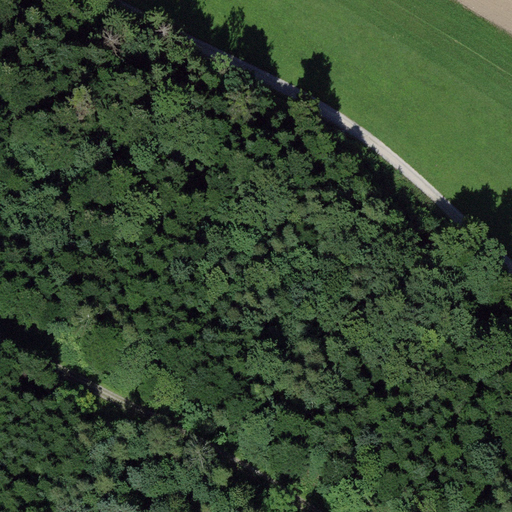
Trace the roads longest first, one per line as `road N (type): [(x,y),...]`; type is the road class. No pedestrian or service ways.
road 1 (track): [(511,269),(412,179),(298,95),(104,0)]
road 2 (track): [(0,366),(262,511)]
